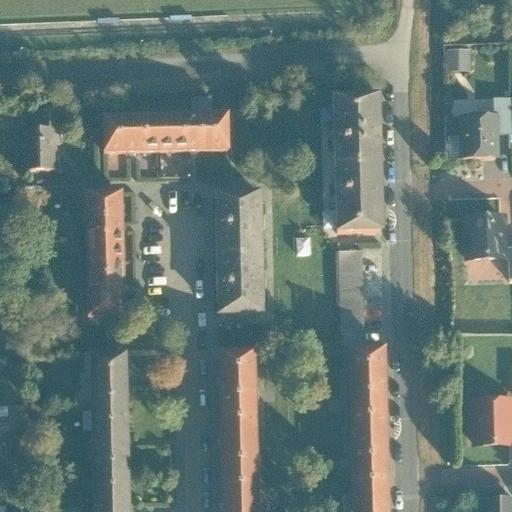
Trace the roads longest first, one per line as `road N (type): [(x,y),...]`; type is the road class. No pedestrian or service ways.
road 1 (residential): [(395,57),(0,77)]
road 2 (residential): [(199,511),(192,199)]
road 3 (residential): [(406,479),(399,192)]
road 4 (residential): [(399,192),(395,57)]
